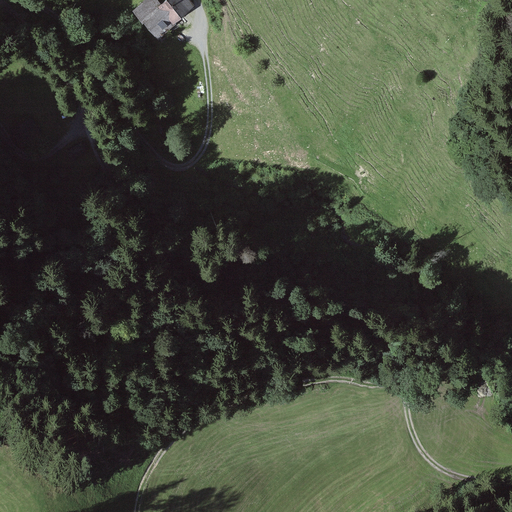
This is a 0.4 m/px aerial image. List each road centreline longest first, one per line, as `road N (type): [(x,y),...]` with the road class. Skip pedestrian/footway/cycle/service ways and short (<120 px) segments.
road 1 (track): [(90,118),(141,183),(190,224),(395,346),(405,362),(415,433),(430,456),(470,478),(511,486)]
road 2 (track): [(198,0),(213,137),(198,172),(173,169),(28,0)]
road 3 (track): [(0,0),(90,118)]
road 4 (track): [(90,118),(72,142),(43,159),(20,150),(0,124)]
